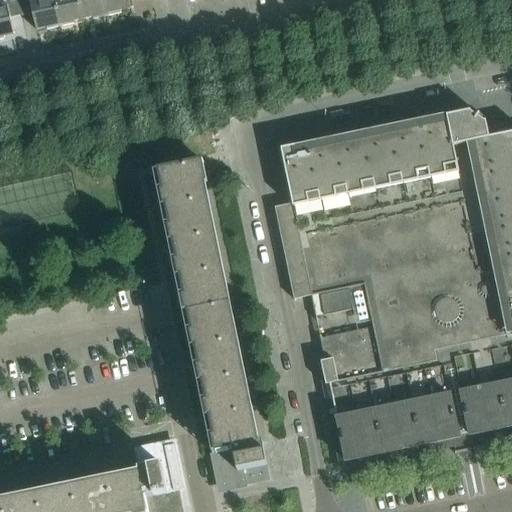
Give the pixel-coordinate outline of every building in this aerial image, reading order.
[(13,35),(10,18),(21,16),(17,0),(5,0),(6,4),(0,5),(0,40),(4,39),(3,37),(13,35)] [(17,0),(21,16),(32,13),(36,30),(46,28),(46,30),(60,27),(53,0),(17,0)] [(83,20),(78,0),(53,0),(60,27),(73,24),(73,22),(83,20)] [(102,0),(78,0),(83,20),(92,18),(93,20),(106,16),(102,0)] [(128,0),(102,0),(106,16),(131,10),(128,0)] [(292,205),(275,209),(294,301),(311,297),(312,297),(367,286),(376,328),(321,339),(321,337),(320,337),(325,362),(321,363),(322,368),(322,371),(326,386),(330,385),(335,410),(329,411),(335,440),(341,439),(346,462),(358,459),(452,440),(452,442),(456,441),(463,440),(477,437),(477,435),(511,427),(511,133),(511,134),(506,135),(503,136),(489,139),(487,128),(486,122),(484,122),(470,113),(470,112),(451,116),(448,117),(447,115),(281,150),(282,156),(282,159),(292,205)] [(508,123),(487,127),(490,138),(510,134),(508,123)] [(0,172),(0,213),(83,196),(75,157),(0,172)] [(243,385),(200,182),(197,166),(204,165),(203,163),(157,173),(158,174),(159,174),(203,385),(217,453),(212,453),(219,487),(239,483),(240,487),(269,481),(262,443),(255,445),(243,385)] [(353,311),(348,291),(321,296),(325,317),(353,311)] [(184,511),(180,491),(184,490),(175,445),(164,447),(164,448),(135,454),(138,469),(139,477),(0,506),(0,511),(184,511)]
